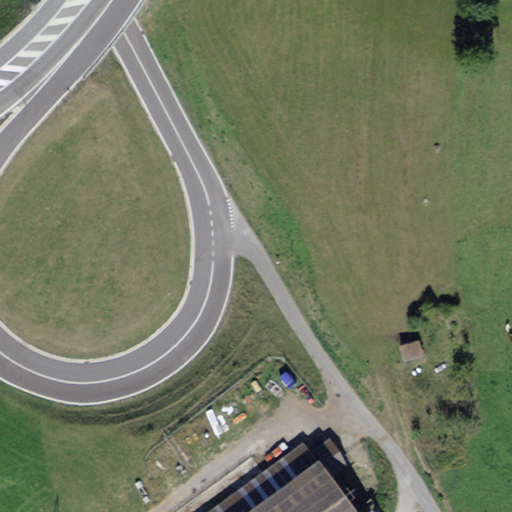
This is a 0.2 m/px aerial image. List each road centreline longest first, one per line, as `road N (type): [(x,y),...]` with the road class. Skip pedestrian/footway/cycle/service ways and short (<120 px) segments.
road 1 (secondary): [(0,351),(46,377),(101,383),(156,363),(182,342),(205,305),(213,265),(206,189),(108,0)]
road 2 (track): [(433,511),(241,236),(212,226)]
road 3 (track): [(357,407),(264,437),(158,511)]
road 4 (primary): [(0,151),(127,0)]
